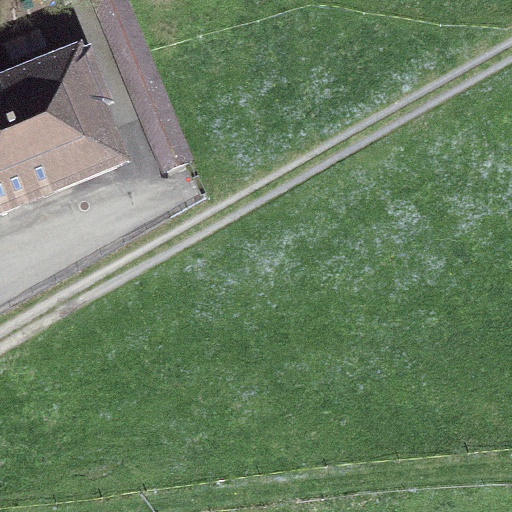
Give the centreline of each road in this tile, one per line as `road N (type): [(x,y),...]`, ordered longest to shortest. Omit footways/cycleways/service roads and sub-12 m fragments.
road 1 (track): [(511,49),(0,338)]
road 2 (track): [(0,266),(165,200),(182,203),(197,226)]
